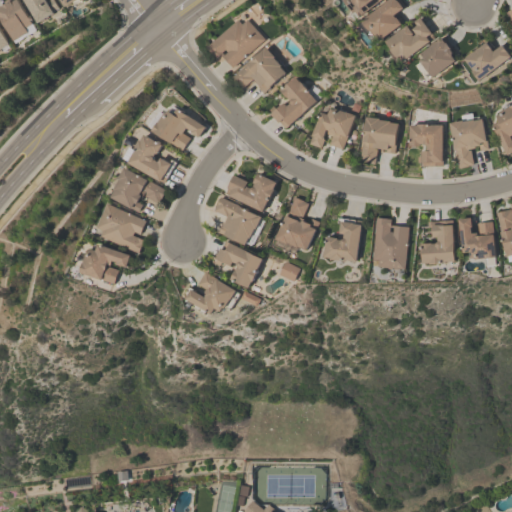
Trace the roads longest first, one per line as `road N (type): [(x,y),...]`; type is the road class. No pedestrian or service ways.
road 1 (residential): [(162,40),(277,158),(350,186),(437,196),(511,179)]
road 2 (secondary): [(146,21),(0,164)]
road 3 (residential): [(241,128),(202,178),(177,245)]
